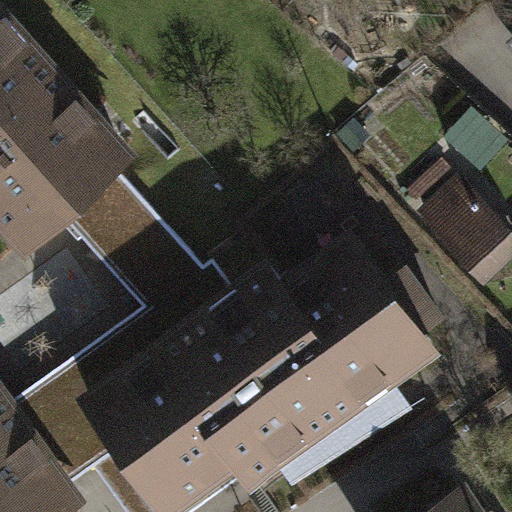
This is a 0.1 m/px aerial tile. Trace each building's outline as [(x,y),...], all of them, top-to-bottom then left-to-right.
[(0,0),(0,225),(22,249),(65,210),(116,165),(138,145),(7,0),(0,0)] [(16,396),(71,473),(116,442),(76,386),(228,276),(213,259),(204,265),(116,165),(65,210),(147,301),(16,396)] [(465,176),(434,206),(476,249),(506,220),(465,176)] [(228,276),(76,386),(116,442),(163,506),(232,456),(251,482),(439,346),(423,325),(442,312),(406,263),(389,275),(354,227),(287,275),(267,248),(228,276)] [(0,511),(58,511),(85,493),(71,473),(16,396),(0,373),(0,511)] [(485,511),(466,482),(418,511),(485,511)]
